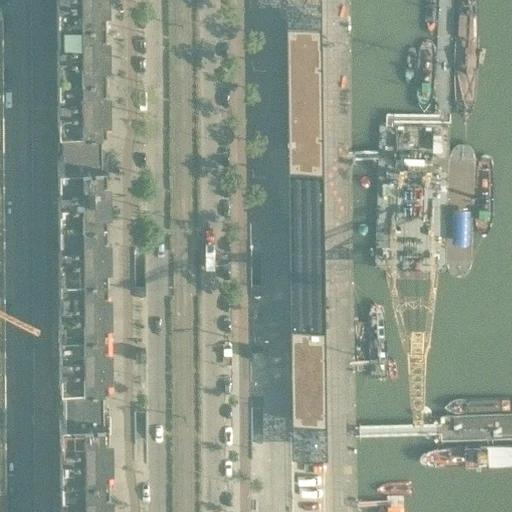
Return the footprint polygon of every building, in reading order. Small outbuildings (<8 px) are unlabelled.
[(294,19),(319,19),(318,0),(283,0),(284,19),(294,19)] [(457,0),(458,3),(460,10),(462,13),(464,15),(467,13),(469,10),(471,4),(470,0),(457,0)] [(103,6),(54,6),(29,6),(30,61),(55,62),(103,61),(103,56),(106,56),(105,38),(97,38),(97,29),(105,29),(105,11),(103,11),(103,6)] [(286,19),(284,19),(289,420),(290,420),(291,420),(324,420),(319,19),(318,19),(298,19),(287,19),(286,19)] [(458,135),(463,140),(467,136),(470,129),(474,119),(476,93),(474,54),(474,49),(472,45),(467,42),(464,42),(459,45),(456,49),(455,53),(452,93),(452,119),(455,128),(458,135)] [(417,104),(423,113),(430,105),(433,98),(435,92),(435,57),(433,47),(430,44),(424,43),(420,46),(417,56),(414,90),(414,97),(417,104)] [(103,61),(55,62),(30,61),(31,116),(56,116),(60,116),(98,116),(103,116),(103,111),(106,111),(106,93),(97,93),(97,84),(106,84),(106,65),(103,65),(103,61)] [(60,116),(56,116),(31,116),(31,152),(56,152),(60,152),(98,152),(98,116),(60,116)] [(389,125),(379,125),(378,155),(375,271),(443,274),(448,127),(389,125)] [(60,152),(56,152),(31,152),(31,208),(56,208),(104,207),(104,202),(107,202),(107,184),(98,184),(98,175),(106,175),(106,157),(104,157),(104,152),(98,152),(60,152)] [(104,207),(56,208),(31,208),(31,262),(57,262),(105,262),(105,257),(107,257),(107,239),(99,239),(98,230),(107,230),(107,212),(104,212),(104,207)] [(214,511),(213,328),(251,327),(251,348),(259,348),(260,287),(251,287),(251,296),(213,296),(212,215),(203,215),(154,215),(155,296),(144,296),(144,287),(134,288),(135,350),(144,350),(144,328),(155,328),(156,511),(214,511)] [(105,262),(57,262),(31,262),(31,316),(57,316),(105,317),(105,312),(108,312),(107,294),(99,294),(99,285),(107,285),(107,266),(105,266),(105,262)] [(61,371),(100,372),(105,372),(105,367),(108,367),(108,349),(99,349),(99,339),(108,339),(108,321),(105,321),(105,317),(57,316),(31,316),(32,371),(57,371),(61,371)] [(261,359),(261,348),(250,348),(250,359),(253,359),(253,361),(257,361),(257,359),(261,359)] [(100,407),(100,372),(61,371),(57,371),(32,371),(33,407),(58,408),(62,408),(100,407)] [(62,408),(58,408),(33,407),(33,464),(58,464),(106,463),(106,458),(109,458),(109,440),(100,440),(100,431),(108,431),(108,412),(106,413),(106,407),(100,407),(62,408)] [(324,450),(324,420),(289,420),(289,450),(324,450)] [(106,463),(58,464),(33,464),(33,511),(109,511),(109,495),(101,495),(101,486),(109,486),(109,467),(106,467),(106,463)]
